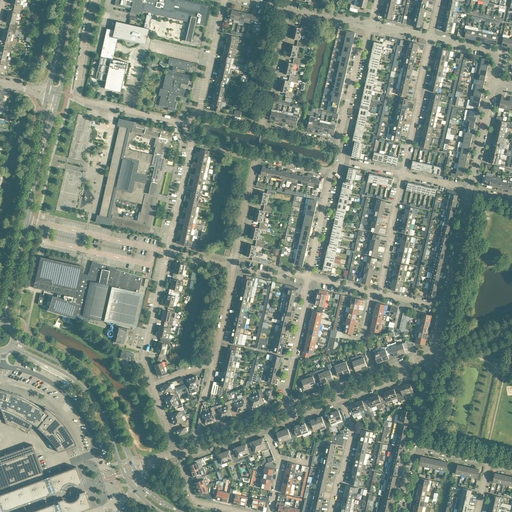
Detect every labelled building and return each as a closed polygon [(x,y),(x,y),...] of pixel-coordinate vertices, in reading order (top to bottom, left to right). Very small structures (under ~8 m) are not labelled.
[(17,0),(11,0),(10,4),(14,5),(14,9),(21,10),(22,5),(23,5),(24,1),(23,1),(17,0)] [(114,30),(112,37),(118,38),(145,44),(146,40),(147,38),(148,38),(147,38),(147,36),(150,25),(150,23),(152,16),(151,16),(151,14),(182,21),(184,21),(187,22),(189,22),(191,17),(196,18),(195,24),(197,24),(204,26),(206,17),(206,15),(207,15),(209,6),(183,0),(115,0),(114,5),(131,9),(130,14),(139,16),(140,11),(148,13),(148,15),(146,15),(143,28),(129,24),(116,21),(114,30)] [(233,23),(234,20),(236,11),(233,10),(234,9),(229,8),(226,18),(229,19),(229,22),(233,23)] [(8,11),(7,17),(15,19),(16,19),(18,20),(21,10),(14,9),(13,13),(8,11)] [(393,20),(394,14),(383,12),(383,15),(384,15),(384,17),(383,17),(383,18),(388,19),(388,20),(392,21),(393,20)] [(258,16),(255,15),(253,24),(253,27),(260,28),(263,16),(258,15),(258,16)] [(10,23),(9,27),(16,29),(18,23),(15,22),(15,19),(7,17),(6,22),(10,23)] [(412,26),(413,26),(423,28),(424,23),(422,22),(423,19),(414,17),(412,26)] [(301,28),(294,27),(292,33),(302,35),(303,29),(307,30),(307,27),(302,25),(301,28)] [(464,32),(466,32),(465,38),(470,39),(473,27),(465,25),(464,32)] [(4,30),(2,35),(11,37),(14,38),(16,29),(9,27),(8,31),(4,30)] [(113,59),(118,38),(112,37),(114,30),(106,28),(95,79),(105,81),(104,89),(120,92),(127,62),(113,59)] [(23,39),(30,41),(31,37),(28,36),(29,32),(18,29),(16,36),(23,38),(23,39)] [(300,40),(302,35),(292,33),(291,39),(301,41),(301,40),(300,40)] [(503,38),(502,46),(507,47),(509,39),(510,36),(503,34),(502,38),(503,38)] [(10,41),(11,37),(2,35),(1,41),(5,42),(5,46),(12,47),(13,42),(10,41)] [(226,35),(225,40),(226,40),(226,42),(237,45),(239,38),(239,37),(236,37),(226,35)] [(0,48),(0,54),(6,56),(7,52),(10,53),(12,47),(5,46),(4,49),(0,48)] [(451,51),(447,50),(439,48),(438,51),(437,51),(436,54),(449,57),(451,51)] [(296,58),(298,52),(288,50),(287,56),(297,58),(296,58)] [(222,54),(221,59),(231,61),(231,58),(234,59),(235,55),(224,52),(223,54),(222,54)] [(0,60),(1,60),(0,64),(7,66),(9,60),(6,59),(6,56),(0,54),(0,60)] [(448,62),(449,57),(436,54),(436,56),(437,56),(436,59),(448,62)] [(193,63),(169,57),(169,58),(168,65),(174,66),(173,70),(167,69),(166,73),(162,89),(183,94),(184,94),(185,89),(180,88),(181,85),(181,84),(188,85),(189,80),(190,76),(176,73),(177,69),(189,72),(190,65),(192,65),(193,63)] [(221,64),(220,66),(235,69),(236,65),(233,64),(233,62),(231,61),(221,59),(220,64),(221,64)] [(435,67),(434,70),(443,72),(446,72),(447,67),(444,66),(434,64),(433,66),(435,67)] [(230,79),(229,79),(218,76),(217,76),(215,83),(225,85),(228,86),(230,79)] [(216,88),(215,90),(227,93),(227,91),(224,90),(225,85),(215,83),(214,88),(216,88)] [(289,93),(290,87),(280,85),(279,91),(289,93)] [(162,89),(160,89),(158,96),(161,96),(159,106),(168,108),(167,110),(175,112),(177,102),(174,102),(176,95),(183,96),(183,94),(162,89)] [(0,101),(1,102),(3,95),(8,96),(9,93),(4,91),(0,90),(0,101)] [(220,109),(221,102),(213,100),(212,102),(211,102),(210,107),(213,108),(212,111),(219,112),(220,109)] [(467,105),(466,108),(473,110),(474,107),(479,108),(480,102),(472,101),(471,106),(467,105)] [(465,115),(476,118),(478,112),(466,110),(465,115)] [(293,128),(296,128),(299,114),(293,113),(291,125),(293,126),(293,128)] [(313,130),(315,121),(316,117),(310,116),(307,131),(310,132),(310,130),(313,130)] [(97,215),(95,222),(149,234),(172,131),(134,122),(131,121),(130,121),(119,119),(117,126),(119,126),(99,215),(97,215)] [(318,130),(318,133),(320,134),(321,132),(323,133),(326,121),(320,120),(320,123),(318,130)] [(387,134),(402,137),(402,134),(401,134),(401,131),(393,129),(389,128),(387,134)] [(459,136),(464,137),(472,139),(473,134),(463,131),(460,131),(459,136)] [(387,134),(386,139),(399,142),(400,139),(401,139),(402,137),(387,134)] [(208,154),(209,151),(200,149),(200,152),(196,152),(196,154),(211,157),(211,158),(212,155),(208,154)] [(194,153),(194,156),(195,156),(199,157),(198,160),(209,163),(211,157),(196,154),(194,153)] [(193,162),(192,165),(208,168),(209,163),(198,160),(197,163),(193,162)] [(192,165),(192,167),(196,168),(195,171),(204,173),(207,174),(208,168),(192,165)] [(452,173),(451,176),(458,178),(458,175),(463,176),(464,170),(457,169),(456,174),(452,173)] [(207,174),(204,173),(195,171),(195,173),(195,175),(190,174),(190,176),(191,176),(203,179),(206,180),(207,174)] [(487,187),(488,188),(489,188),(492,177),(488,176),(486,175),(486,176),(484,175),(483,180),(485,180),(484,185),(487,185),(487,187)] [(190,176),(189,178),(194,179),(193,183),(201,184),(202,181),(206,182),(206,180),(203,179),(190,176)] [(318,179),(315,178),(314,187),(317,188),(318,191),(321,192),(323,183),(320,182),(321,181),(318,180),(318,179)] [(191,191),(190,194),(199,196),(200,190),(187,187),(187,190),(191,191)] [(260,191),(259,197),(268,199),(269,194),(275,195),(276,192),(268,190),(267,193),(260,191)] [(459,202),(460,199),(458,199),(458,196),(454,195),(455,191),(448,190),(447,193),(449,194),(448,199),(459,202)] [(188,205),(196,207),(198,201),(184,198),(184,201),(189,202),(188,205)] [(184,207),(183,210),(198,213),(199,207),(196,207),(188,205),(187,208),(184,207)] [(186,213),(185,216),(197,219),(198,213),(183,210),(183,212),(186,213)] [(197,219),(185,216),(185,219),(180,218),(180,221),(193,223),(196,224),(197,219)] [(191,229),(193,223),(180,221),(179,223),(184,224),(183,227),(191,229)] [(194,230),(191,229),(183,227),(182,230),(179,230),(178,232),(193,235),(194,230)] [(401,230),(401,233),(412,235),(413,230),(410,229),(400,227),(400,229),(401,230)] [(181,235),(180,238),(192,241),(193,235),(178,232),(178,234),(181,235)] [(259,240),(260,235),(251,232),(250,238),(259,240)] [(400,240),(413,243),(414,243),(416,238),(403,235),(402,238),(401,238),(400,240)] [(176,241),(176,243),(191,247),(192,241),(180,238),(180,241),(176,241)] [(401,246),(409,248),(412,248),(413,243),(400,240),(400,242),(401,243),(401,246)] [(252,260),(258,262),(259,258),(255,258),(256,252),(247,250),(246,256),(253,257),(252,260)] [(40,257),(33,288),(35,288),(44,290),(58,293),(58,296),(57,297),(52,296),(49,306),(49,308),(49,310),(66,315),(66,316),(75,319),(88,323),(88,322),(90,316),(101,319),(109,320),(117,322),(133,326),(135,326),(136,327),(144,295),(140,294),(138,294),(142,278),(142,277),(133,274),(130,273),(128,273),(116,269),(109,267),(108,270),(103,269),(104,265),(92,261),(89,270),(88,275),(82,273),(83,269),(84,266),(83,266),(75,265),(76,261),(77,261),(77,260),(49,254),(49,255),(48,259),(40,257)] [(187,267),(186,265),(187,262),(180,261),(180,264),(175,263),(174,268),(183,270),(186,271),(187,267)] [(177,274),(177,277),(183,278),(184,275),(182,275),(183,270),(186,271),(183,270),(174,268),(173,273),(177,274)] [(394,276),(393,279),(402,281),(405,282),(406,276),(403,276),(393,273),(392,276),(394,276)] [(254,287),(256,278),(247,276),(246,279),(244,279),(243,282),(242,281),(241,284),(253,286),(254,287)] [(171,278),(170,284),(179,285),(182,286),(183,282),(183,281),(183,278),(177,277),(176,279),(171,278)] [(170,284),(169,289),(170,289),(174,290),(173,293),(180,294),(180,291),(177,290),(179,285),(170,284)] [(295,296),(297,291),(294,290),(295,287),(285,284),(284,288),(285,288),(283,293),(287,294),(295,296)] [(391,287),(391,290),(402,292),(403,287),(401,286),(390,284),(390,286),(391,287)] [(426,297),(432,299),(437,300),(438,294),(436,293),(437,291),(428,289),(426,297)] [(317,293),(316,299),(325,301),(327,292),(319,290),(319,293),(317,293)] [(165,295),(164,298),(165,298),(165,299),(177,302),(178,302),(180,294),(173,293),(172,295),(166,294),(166,295),(165,295)] [(240,297),(239,300),(250,302),(251,297),(239,294),(236,294),(239,294),(238,297),(240,297)] [(168,305),(167,308),(174,310),(175,307),(176,307),(177,302),(165,299),(164,304),(168,305)] [(318,306),(317,308),(323,310),(325,301),(316,299),(315,305),(318,306)] [(176,310),(174,310),(167,308),(167,311),(162,310),(161,315),(173,318),(175,318),(176,310)] [(313,310),(312,316),(321,319),(323,310),(317,308),(317,311),(313,310)] [(418,319),(421,319),(430,321),(432,315),(419,313),(418,319)] [(165,321),(164,324),(171,326),(173,318),(161,315),(160,320),(165,321)] [(247,318),(243,318),(234,315),(233,318),(235,318),(234,321),(246,324),(247,318)] [(371,328),(370,331),(379,333),(380,328),(381,325),(372,323),(371,328)] [(159,326),(158,328),(157,331),(170,334),(171,328),(171,326),(164,324),(163,327),(159,326)] [(286,332),(287,327),(279,326),(276,325),(275,330),(288,333),(286,332)] [(135,333),(129,332),(130,330),(119,327),(115,342),(123,344),(124,342),(132,344),(133,338),(134,338),(135,333)] [(321,331),(319,330),(310,328),(309,328),(308,334),(320,337),(321,331)] [(278,333),(277,336),(287,338),(288,333),(275,330),(275,332),(275,333),(278,333)] [(163,338),(162,340),(169,342),(170,339),(169,339),(170,334),(157,331),(156,336),(163,338)] [(308,334),(307,340),(318,343),(320,343),(321,337),(320,337),(308,334)] [(230,339),(230,342),(241,345),(242,339),(229,337),(229,339),(230,339)] [(425,345),(426,339),(417,337),(416,343),(414,342),(414,343),(415,346),(416,349),(421,347),(421,344),(425,345)] [(168,345),(169,342),(162,340),(162,343),(157,342),(156,347),(168,350),(169,345),(168,345)] [(307,340),(305,346),(315,348),(317,348),(318,343),(307,340)] [(405,343),(397,346),(400,355),(406,353),(405,349),(415,346),(414,343),(414,342),(406,341),(405,343)] [(387,345),(388,347),(388,349),(390,354),(393,353),(394,357),(400,355),(397,346),(395,342),(390,344),(389,344),(387,345)] [(240,348),(237,347),(231,346),(230,349),(228,349),(227,352),(226,351),(225,354),(235,356),(238,356),(242,357),(242,355),(238,354),(240,348)] [(313,354),(315,348),(305,346),(304,351),(303,351),(302,356),(309,358),(310,353),(313,354)] [(159,356),(165,358),(168,358),(169,355),(167,355),(168,350),(156,347),(155,352),(159,353),(159,356)] [(385,350),(380,352),(383,361),(389,359),(388,355),(390,354),(388,349),(388,347),(385,348),(385,350)] [(373,351),(370,352),(373,361),(376,360),(377,363),(383,361),(380,352),(378,348),(376,349),(376,350),(373,351)] [(120,358),(126,360),(128,365),(135,362),(133,356),(134,356),(133,354),(133,353),(122,350),(120,358)] [(225,354),(225,356),(226,357),(226,359),(237,362),(238,356),(235,356),(225,354)] [(357,356),(361,369),(367,367),(366,363),(369,362),(366,355),(363,356),(363,354),(357,357),(357,356)] [(153,365),(155,370),(163,367),(162,362),(164,362),(165,358),(159,356),(157,363),(157,364),(153,365)] [(349,361),(350,363),(352,369),(354,368),(356,371),(361,369),(357,356),(356,356),(357,357),(351,359),(352,360),(349,361)] [(340,363),(344,375),(350,373),(349,370),(352,369),(350,363),(347,364),(346,361),(340,363)] [(329,370),(324,372),(328,381),(333,379),(332,376),(335,375),(332,366),(331,363),(327,365),(329,370)] [(339,377),(344,375),(340,363),(332,366),(335,375),(337,374),(339,377)] [(236,367),(223,364),(222,367),(224,367),(223,370),(235,372),(236,367)] [(163,367),(155,370),(156,375),(158,375),(159,377),(161,377),(168,374),(165,366),(163,367)] [(322,383),(328,381),(324,372),(323,369),(315,372),(316,374),(318,381),(321,380),(322,383)] [(312,373),(306,375),(307,378),(311,387),(316,385),(315,382),(318,381),(316,374),(312,375),(312,373)] [(233,378),(221,375),(220,377),(222,378),(221,381),(232,383),(233,378)] [(196,376),(191,378),(195,387),(200,385),(202,386),(204,379),(200,378),(199,381),(198,380),(196,376)] [(189,386),(186,387),(186,388),(188,394),(191,393),(192,393),(193,393),(195,392),(196,391),(196,392),(196,391),(195,387),(191,378),(187,380),(189,386)] [(305,390),(311,387),(307,378),(299,381),(301,387),(304,386),(305,390)] [(219,383),(218,386),(213,385),(210,400),(211,400),(213,399),(222,395),(224,387),(232,389),(233,386),(232,386),(232,383),(221,381),(220,383),(219,383)] [(410,383),(405,385),(408,394),(413,392),(414,395),(416,395),(417,388),(414,387),(413,390),(412,390),(410,383)] [(185,385),(175,388),(173,384),(168,386),(167,384),(164,386),(164,387),(161,388),(163,393),(169,391),(170,394),(177,391),(186,388),(186,387),(185,385)] [(399,395),(401,399),(401,401),(404,400),(403,396),(408,394),(405,385),(399,387),(402,394),(399,395)] [(265,388),(261,389),(264,396),(265,396),(267,395),(267,397),(269,402),(274,400),(273,397),(274,396),(272,390),(266,392),(265,388)] [(260,394),(255,396),(258,406),(263,404),(261,397),(264,396),(261,389),(258,390),(260,394)] [(389,391),(392,400),(397,398),(394,389),(389,391)] [(0,408),(6,424),(13,426),(20,429),(27,433),(33,425),(36,427),(40,430),(46,436),(53,445),(58,452),(65,449),(76,445),(70,434),(63,424),(55,415),(45,407),(45,408),(43,410),(29,401),(17,395),(5,391),(0,390),(0,408)] [(165,399),(167,404),(176,400),(180,399),(177,391),(170,394),(171,397),(165,399)] [(393,401),(392,400),(389,391),(383,393),(386,399),(383,400),(386,408),(389,406),(388,403),(393,401)] [(249,394),(245,395),(248,402),(251,401),(253,407),(258,406),(255,396),(250,398),(249,394)] [(238,399),(242,411),(247,410),(245,403),(248,402),(245,395),(242,396),(243,397),(238,399)] [(381,401),(378,395),(373,397),(378,409),(382,408),(383,409),(386,408),(383,400),(381,401)] [(367,406),(370,412),(378,409),(373,397),(368,398),(370,405),(367,406)] [(180,399),(176,400),(167,404),(169,409),(175,407),(176,410),(183,407),(180,399)] [(233,400),(230,401),(232,408),(235,407),(237,413),(242,411),(238,399),(233,401),(233,400)] [(357,402),(362,415),(370,412),(367,406),(365,407),(362,400),(357,402)] [(226,407),(223,408),(227,417),(232,415),(229,409),(232,408),(230,401),(225,402),(225,404),(226,407)] [(352,412),(354,418),(362,415),(357,402),(352,404),(354,411),(352,412)] [(217,405),(214,407),(216,414),(219,413),(222,419),(227,417),(223,408),(222,404),(217,406),(217,405)] [(177,412),(171,415),(173,420),(182,416),(186,415),(184,410),(183,407),(176,410),(177,412)] [(207,414),(211,423),(216,421),(213,415),(216,414),(214,407),(210,408),(212,412),(207,414)] [(411,412),(404,410),(405,408),(402,407),(400,415),(410,417),(411,412)] [(333,412),(336,422),(342,419),(343,421),(345,420),(343,413),(340,414),(339,410),(333,412)] [(326,419),(328,425),(329,427),(337,424),(336,422),(333,412),(327,415),(328,418),(326,419)] [(202,415),(200,415),(198,422),(202,423),(202,420),(204,420),(206,425),(211,423),(207,414),(202,415)] [(397,423),(399,424),(401,424),(401,421),(408,423),(410,417),(400,415),(399,420),(395,420),(394,423),(397,423)] [(181,422),(182,425),(189,423),(188,420),(184,421),(182,416),(173,420),(175,425),(181,422)] [(322,416),(316,419),(319,428),(320,430),(329,427),(328,425),(326,419),(323,420),(322,416)] [(309,425),(311,431),(312,433),(314,432),(314,430),(319,428),(316,419),(310,421),(312,424),(309,425)] [(190,426),(189,423),(182,425),(183,428),(177,431),(178,436),(182,435),(182,436),(185,435),(185,433),(188,432),(186,427),(190,426)] [(305,423),(299,425),(302,434),(303,437),(312,433),(311,431),(309,425),(306,426),(305,423)] [(295,430),(292,431),(294,438),(297,437),(297,436),(302,434),(299,425),(293,427),(295,430)] [(288,429),(282,431),(286,440),(291,438),(292,441),(295,440),(294,438),(292,431),(289,432),(288,429)] [(275,437),(278,446),(281,445),(280,442),(286,440),(282,431),(276,433),(278,436),(275,437)] [(343,446),(344,440),(342,439),(344,433),(338,435),(334,436),(334,438),(332,437),(332,439),(329,439),(328,440),(326,447),(335,449),(336,444),(343,446)] [(257,440),(261,449),(262,452),(270,449),(267,442),(265,443),(263,438),(257,440)] [(258,451),(261,449),(257,440),(252,442),(253,447),(251,448),(253,454),(253,455),(259,453),(258,451)] [(246,444),(240,446),(245,458),(245,460),(250,458),(249,456),(253,454),(251,448),(248,449),(246,444)] [(0,511),(50,494),(50,493),(50,492),(54,491),(54,492),(55,493),(60,491),(60,490),(61,489),(62,487),(62,486),(63,485),(65,484),(66,483),(67,483),(68,483),(70,483),(71,483),(72,483),(73,483),(74,484),(75,484),(77,485),(81,484),(82,483),(82,482),(81,481),(76,467),(73,468),(45,478),(32,445),(20,449),(0,456),(0,511)] [(236,451),(233,452),(234,454),(236,461),(245,458),(240,446),(239,445),(235,447),(236,448),(235,448),(236,451)] [(229,450),(223,452),(227,462),(228,466),(232,464),(233,465),(236,464),(236,463),(237,463),(236,461),(234,454),(231,455),(229,450)] [(219,459),(217,460),(219,467),(222,466),(221,464),(227,462),(223,452),(218,454),(219,459)] [(191,472),(200,468),(203,467),(202,462),(201,459),(191,462),(192,465),(189,466),(191,472)] [(319,468),(320,468),(330,471),(332,465),(322,463),(319,462),(319,465),(320,465),(319,468)] [(266,465),(264,473),(272,475),(274,467),(266,465)] [(456,474),(461,475),(463,466),(458,465),(457,469),(454,468),(452,475),(455,475),(456,474)] [(196,476),(197,479),(203,477),(200,468),(191,472),(193,477),(196,476)] [(479,469),(474,468),(472,477),(477,478),(476,480),(477,480),(480,481),(481,475),(478,474),(479,469)] [(491,477),(489,483),(492,484),(493,484),(493,482),(498,483),(500,474),(495,473),(494,478),(491,477)] [(395,482),(396,477),(385,474),(384,479),(385,479),(385,480),(386,480),(395,482)] [(206,476),(203,477),(197,479),(198,482),(195,483),(197,489),(209,484),(206,476)] [(415,483),(415,485),(418,486),(418,489),(427,491),(428,491),(430,486),(415,483)] [(209,484),(197,489),(198,492),(197,492),(198,495),(198,496),(199,496),(201,497),(212,499),(213,495),(209,494),(209,493),(210,492),(210,488),(209,484)] [(214,488),(213,494),(214,494),(213,498),(216,498),(216,500),(222,501),(224,492),(220,491),(221,486),(217,485),(217,486),(216,486),(215,488),(214,488)] [(79,511),(91,508),(85,492),(85,491),(79,493),(79,494),(79,495),(79,496),(78,497),(77,498),(77,499),(76,499),(75,500),(74,501),(73,501),(72,501),(71,502),(70,502),(69,502),(68,502),(67,501),(65,501),(65,500),(64,500),(63,499),(57,501),(58,503),(58,504),(54,505),(54,504),(54,503),(30,511),(79,511)] [(230,493),(224,492),(222,501),(228,502),(229,499),(231,500),(233,494),(230,493)] [(416,497),(416,499),(424,501),(425,496),(413,493),(412,496),(416,497)] [(234,504),(240,505),(242,496),(233,494),(231,500),(234,500),(234,504)] [(246,503),(249,504),(251,498),(242,496),(240,505),(246,506),(246,503)] [(342,502),(351,504),(354,504),(355,502),(352,501),(353,498),(344,496),(342,502)] [(264,507),(267,508),(269,498),(266,497),(265,501),(259,500),(257,509),(263,510),(264,507)] [(380,497),(378,502),(390,505),(391,499),(380,497)] [(251,508),(257,509),(259,500),(251,498),(249,504),(252,504),(251,508)] [(469,501),(460,499),(456,498),(455,503),(468,506),(469,501)] [(500,507),(501,503),(492,501),(491,506),(499,508),(499,509),(502,510),(502,508),(500,507)] [(280,503),(277,502),(275,510),(278,511),(277,511),(283,511),(285,503),(281,502),(280,503)] [(353,510),(354,504),(351,504),(342,502),(341,507),(350,509),(353,510)] [(454,509),(458,509),(467,511),(468,506),(455,503),(454,509)]
